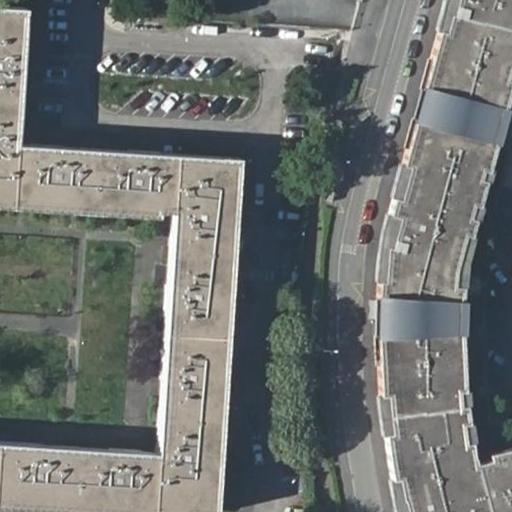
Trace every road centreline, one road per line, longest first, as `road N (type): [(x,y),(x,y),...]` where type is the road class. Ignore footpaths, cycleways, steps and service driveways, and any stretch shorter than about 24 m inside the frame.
road 1 (residential): [(363,511),(343,372),(345,251),(388,65)]
road 2 (residential): [(269,511),(261,374),(272,122)]
road 3 (residential): [(87,41),(83,109),(272,122)]
road 4 (residential): [(273,50),(87,41)]
